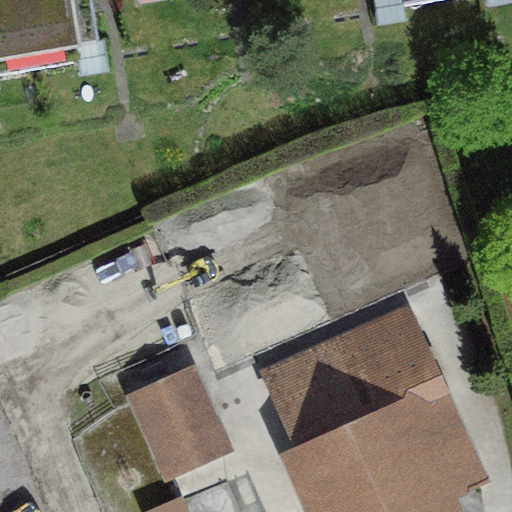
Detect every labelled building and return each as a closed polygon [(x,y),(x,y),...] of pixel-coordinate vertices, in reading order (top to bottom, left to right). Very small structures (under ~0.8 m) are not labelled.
[(0,0),(0,83),(24,79),(9,0),(0,0)] [(9,0),(24,79),(66,71),(53,0),(9,0)] [(431,124),(168,202),(215,359),(338,322),(322,267),(358,256),(365,280),(468,250),(431,124)] [(403,326),(266,386),(297,458),(271,469),(289,511),(444,511),(443,509),(477,494),(403,326)] [(190,381),(121,411),(159,496),(227,466),(190,381)]
